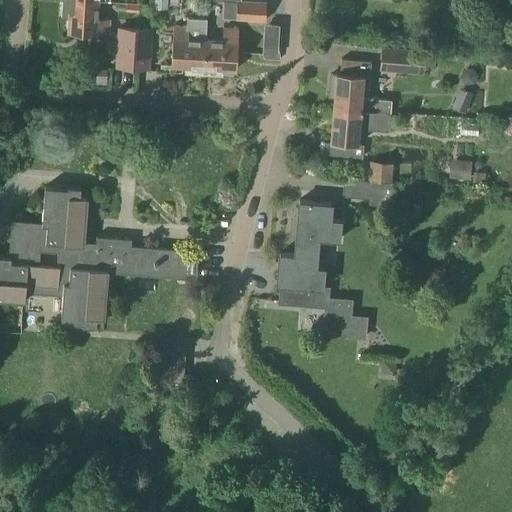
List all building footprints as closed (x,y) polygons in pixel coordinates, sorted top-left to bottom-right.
[(96,19),(97,2),(65,0),(63,0),(62,18),(68,18),(68,33),(108,35),(109,20),(96,19)] [(240,1),(240,0),(214,0),(214,1),(237,2),(236,19),(265,20),(266,2),(240,1)] [(206,39),(207,19),(187,18),(186,27),(173,26),(171,67),(186,68),(185,75),(203,76),(206,39)] [(119,28),(117,68),(148,69),(150,30),(119,28)] [(206,39),(203,76),(221,77),(222,70),(236,71),(238,30),(223,29),(223,40),(206,39)] [(424,73),(426,50),(381,46),(379,70),(424,73)] [(378,113),(390,114),(391,101),(361,98),(362,92),(368,93),(371,61),(341,59),(340,74),(337,74),(337,75),(330,75),(329,87),(336,88),(334,109),(378,113)] [(465,113),(473,94),(460,88),(452,108),(465,113)] [(334,109),(331,142),(339,143),(338,156),(363,159),(364,146),(357,145),(359,129),(377,130),(378,113),(334,109)] [(470,180),(472,161),(450,159),(449,178),(470,180)] [(484,173),(473,172),(472,183),(482,184),(484,173)] [(391,207),(392,183),(344,180),(342,197),(369,199),(369,205),(391,207)] [(80,196),(81,187),(69,186),(68,189),(45,187),(42,223),(12,221),(9,253),(0,252),(0,299),(25,302),(25,294),(63,297),(61,323),(85,325),(96,326),(97,318),(103,318),(107,272),(190,279),(190,272),(196,273),(197,259),(191,258),(192,252),(131,247),(132,240),(97,237),(96,246),(84,245),(88,197),(80,196)] [(295,255),(280,254),(277,286),(281,286),(280,303),(327,307),(329,290),(322,289),(324,268),(316,267),(318,239),(339,241),(340,220),(330,219),(331,203),(299,201),(295,255)] [(245,333),(255,332),(253,296),(242,297),(245,333)] [(182,384),(185,347),(158,345),(155,382),(182,384)] [(379,367),(385,374),(392,375),(394,363),(380,361),(379,367)] [(154,511),(158,487),(138,484),(134,511),(154,511)]
